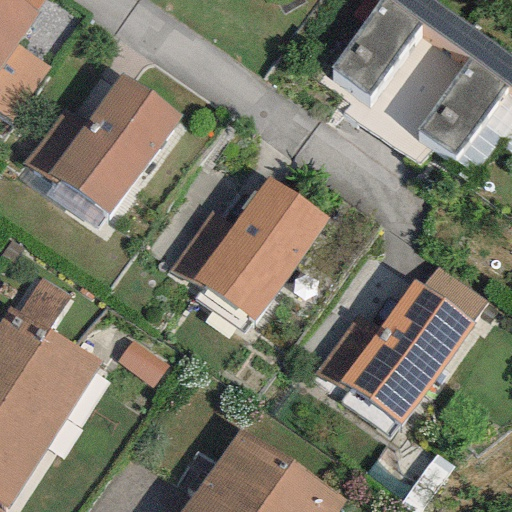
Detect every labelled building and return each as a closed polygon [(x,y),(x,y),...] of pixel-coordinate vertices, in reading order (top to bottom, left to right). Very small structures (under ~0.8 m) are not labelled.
[(42,0),(0,0),(0,121),(7,126),(47,72),(16,49),(38,19),(32,14),(42,0)] [(418,24),(466,58),(415,130),(454,157),(505,86),(511,90),(511,58),(429,0),(377,0),(329,69),(367,95),(418,24)] [(179,124),(118,79),(86,123),(70,110),(27,168),(104,224),(179,124)] [(326,218),(268,177),(231,230),(218,221),(182,272),(252,322),(326,218)] [(425,287),(413,278),(374,334),(354,319),(313,376),(392,432),(486,301),(439,268),(425,287)] [(16,310),(7,304),(0,316),(0,498),(6,503),(97,360),(46,329),(67,296),(37,277),(16,310)] [(165,365),(129,342),(113,365),(150,388),(165,365)] [(339,511),(345,505),(238,430),(179,511),(339,511)]
